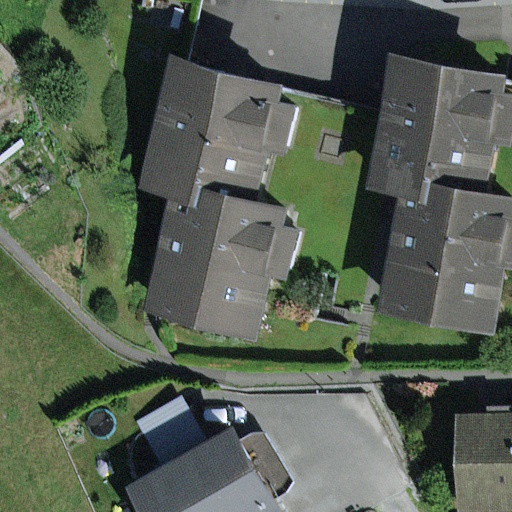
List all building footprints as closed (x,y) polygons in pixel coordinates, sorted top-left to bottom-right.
[(386,180),(418,186),(416,199),(396,302),(495,321),(511,231),(511,201),(484,197),(507,79),(409,61),(386,180)] [(156,179),(190,188),(186,202),(161,303),(259,327),(288,211),(254,202),(283,87),(185,62),(156,179)] [(178,401),(145,421),(166,458),(200,438),(178,401)] [(466,417),(468,504),(511,502),(511,416),(501,416),(466,417)] [(264,511),(281,503),(241,433),(174,473),(147,489),(159,511),(264,511)]
